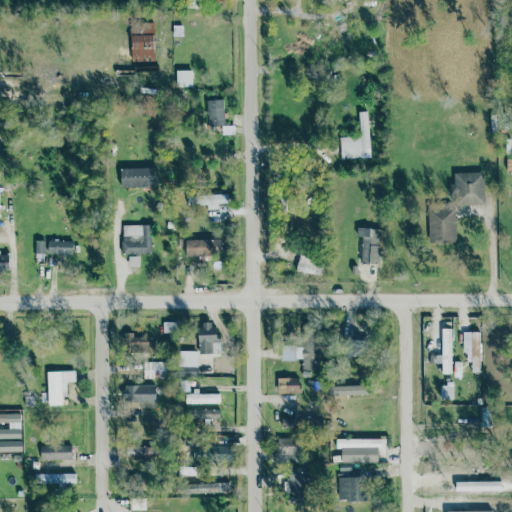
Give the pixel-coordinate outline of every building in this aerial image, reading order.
[(132,62),(154,61),(154,23),(132,24),(132,62)] [(192,87),(192,71),(176,70),(176,87),(192,87)] [(340,138),(341,159),(370,158),(368,112),(359,112),(360,137),(340,138)] [(121,188),(158,187),(157,168),(120,169),(121,188)] [(452,206),(485,205),(484,172),(454,173),(454,183),(451,183),(452,206)] [(217,204),(229,204),(229,195),(193,196),(193,205),(207,204),(207,210),(217,210),(217,204)] [(456,209),(429,208),(428,242),(455,243),(456,209)] [(151,254),(151,225),(122,226),(122,255),(151,254)] [(379,265),(381,229),(357,228),(357,237),(361,237),(360,264),(379,265)] [(220,239),(185,240),(186,257),(220,256),(220,239)] [(36,254),(45,254),(45,241),(36,241),(36,254)] [(73,242),(48,241),(48,254),(73,255),(73,242)] [(9,255),(0,254),(0,270),(9,271),(9,255)] [(176,323),(163,323),(163,332),(176,332),(176,323)] [(199,354),(221,354),(221,338),(216,338),(216,324),(198,325),(199,354)] [(441,357),(440,374),(451,374),(452,329),(442,329),(441,357)] [(480,372),(479,332),(463,333),(464,361),(471,360),(472,372),(480,372)] [(154,353),(154,338),(134,337),(134,333),(124,333),(124,352),(154,353)] [(368,340),(344,339),(344,356),(367,357),(368,340)] [(191,357),(182,357),(182,375),(191,375),(191,357)] [(164,362),(142,362),(142,379),(163,379),(164,362)] [(47,372),(48,406),(65,405),(64,382),(75,382),(75,371),(47,372)] [(300,378),(278,378),(277,394),(300,394),(300,378)] [(123,385),(123,402),(155,403),(156,386),(123,385)] [(369,395),(369,386),(329,387),(329,396),(369,395)] [(220,394),(185,394),(186,404),(220,403),(220,394)] [(220,419),(220,410),(194,410),(194,419),(220,419)] [(0,422),(20,423),(20,413),(0,413),(0,422)] [(298,418),(298,426),(322,425),(322,417),(298,418)] [(281,428),(297,428),(297,418),(281,419),(281,428)] [(0,429),(0,438),(20,439),(20,429),(0,429)] [(274,463),(301,463),(301,438),(274,439),(274,463)] [(341,463),(379,462),(379,448),(382,448),(382,439),(336,439),(336,449),(341,449),(341,463)] [(232,448),(194,448),(194,441),(184,441),(184,461),(232,461),(232,448)] [(72,459),(71,445),(39,446),(40,460),(72,459)] [(125,458),(158,457),(158,447),(124,448),(125,458)] [(311,503),(310,468),(288,468),(289,503),(311,503)] [(34,474),(34,484),(75,483),(75,473),(34,474)] [(337,478),(338,502),(366,501),(365,477),(337,478)] [(229,483),(191,484),(191,494),(229,492),(229,483)]
